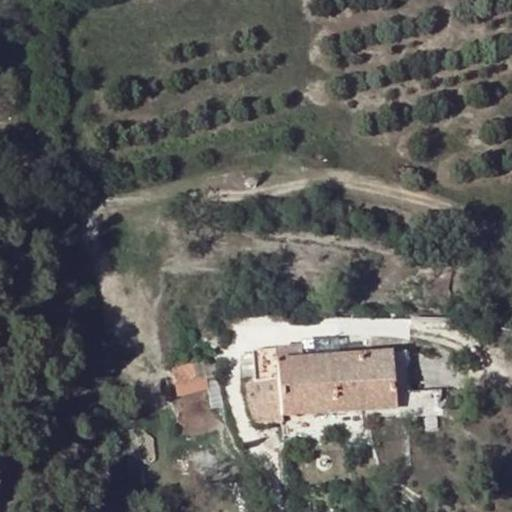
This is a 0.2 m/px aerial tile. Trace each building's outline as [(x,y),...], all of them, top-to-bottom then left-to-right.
[(280,428),(279,422),(276,365),(275,354),(251,356),(254,385),(239,386),(253,430),(280,428)] [(332,362),(336,418),(394,414),(390,358),(332,362)] [(310,420),(336,418),(332,362),(307,363),(310,420)] [(279,422),(310,420),(307,363),(276,365),(279,422)] [(184,390),(214,381),(209,364),(183,372),(171,375),(176,392),(184,390)]
